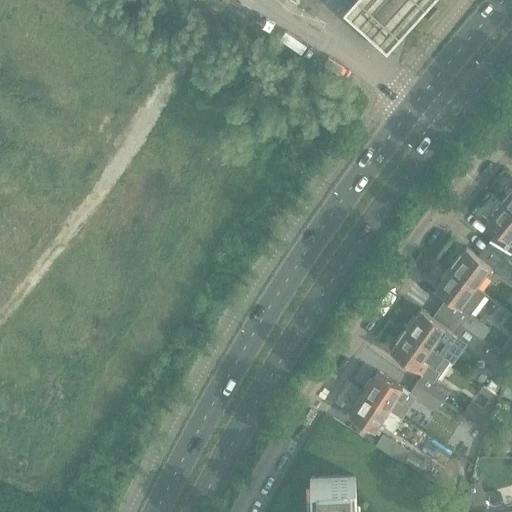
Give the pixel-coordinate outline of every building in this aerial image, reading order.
[(388,57),(439,0),(362,0),(346,18),(388,57)] [(511,189),(502,202),(511,209),(511,189)] [(511,209),(502,202),(486,222),(511,243),(511,209)] [(467,247),(451,269),(475,286),(484,274),(488,277),(495,268),(467,247)] [(511,262),(507,258),(500,268),(511,277),(511,262)] [(466,298),(475,286),(451,269),(436,289),(464,309),(470,301),(466,298)] [(421,309),(406,329),(430,347),(439,353),(448,340),(452,343),(457,335),(452,332),(453,331),(421,309)] [(467,311),(460,321),(481,336),(488,326),(467,311)] [(486,340),(481,336),(460,321),(453,331),(452,332),(457,335),(479,350),(486,340)] [(421,359),(430,347),(406,329),(391,351),(420,371),(426,362),(421,359)] [(377,371),(363,393),(388,409),(396,397),(401,400),(407,391),(377,371)] [(424,373),(417,383),(443,401),(450,391),(424,373)] [(443,401),(417,383),(410,394),(436,412),(443,401)] [(392,412),(388,409),(363,393),(349,414),(378,433),(392,412)] [(410,452),(382,435),(375,446),(403,463),(410,452)] [(311,511),(350,511),(350,494),(355,494),(354,477),(310,478),(311,511)]
